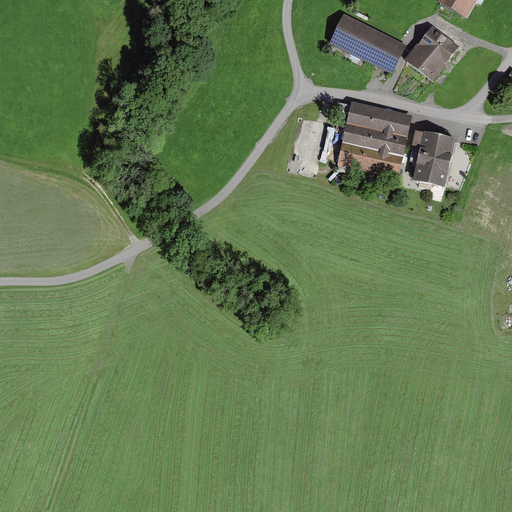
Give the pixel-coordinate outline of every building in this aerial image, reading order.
[(469,19),(479,0),(439,0),(438,3),(469,19)] [(407,48),(344,17),(329,46),(393,77),(407,48)] [(406,61),(435,82),(462,46),(435,26),(421,44),(420,43),(406,61)] [(398,176),(414,115),(349,99),(338,140),(344,141),(339,160),(398,176)] [(417,161),(413,180),(445,188),(456,141),(417,132),(411,159),(417,161)]
